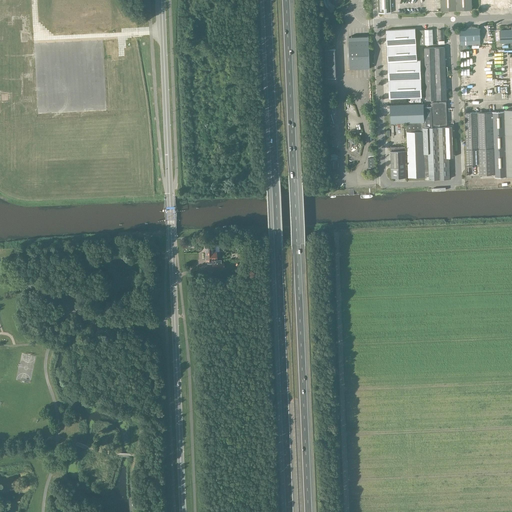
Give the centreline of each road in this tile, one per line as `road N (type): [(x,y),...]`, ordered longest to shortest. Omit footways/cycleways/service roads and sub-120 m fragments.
road 1 (motorway): [(266,0),(289,511)]
road 2 (motorway): [(308,511),(285,0)]
road 3 (secondary): [(182,511),(161,0)]
road 4 (unclassified): [(383,185),(377,22),(452,19)]
road 5 (unclassified): [(383,185),(458,182),(452,19)]
road 6 (track): [(162,32),(35,38),(33,0)]
